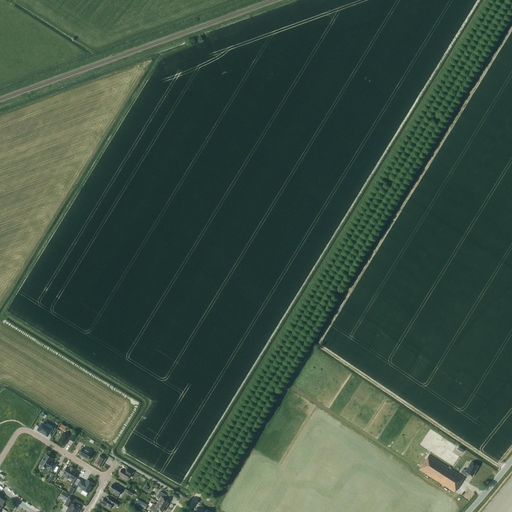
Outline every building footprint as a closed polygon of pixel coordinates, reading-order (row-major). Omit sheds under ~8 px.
[(51,429),(42,423),(38,430),(48,436),(50,431),(53,433),(56,428),(53,426),(51,429)] [(58,442),(64,446),(70,437),(63,433),(58,442)] [(92,453),(83,448),(79,454),(87,460),(92,453)] [(52,458),(46,455),(40,464),(46,468),(47,468),(52,471),(56,464),(50,461),(52,458)] [(100,467),(106,459),(100,455),(94,464),(100,467)] [(464,478),(429,455),(419,470),(454,492),(464,478)] [(463,469),(461,472),(467,476),(469,474),(472,476),(475,473),(474,473),(478,467),(471,462),(465,471),(463,469)] [(13,465),(10,469),(17,474),(20,469),(13,465)] [(70,467),(70,469),(67,467),(66,469),(64,468),(62,471),(64,472),(63,475),(65,476),(65,477),(68,479),(68,478),(72,480),(74,476),(76,472),(73,471),(74,469),(70,467)] [(118,474),(127,480),(130,474),(132,475),(133,472),(128,469),(127,472),(122,469),(118,474)] [(7,475),(4,479),(11,484),(13,479),(7,475)] [(77,478),(74,484),(77,486),(82,488),(81,489),(84,490),(81,494),(86,496),(88,493),(92,487),(93,487),(94,485),(93,485),(94,484),(87,480),(85,483),(80,480),(77,478)] [(26,484),(22,490),(27,493),(31,486),(26,484)] [(122,489),(119,486),(118,487),(113,484),(109,490),(115,493),(114,494),(118,496),(122,489)] [(31,486),(27,493),(31,496),(35,489),(31,486)] [(124,491),(132,496),(135,491),(127,486),(124,491)] [(159,502),(166,507),(170,501),(165,499),(167,495),(161,491),(157,497),(161,499),(159,502)] [(41,493),(37,500),(42,503),(46,496),(41,493)] [(46,496),(42,503),(47,505),(51,499),(46,496)] [(105,497),(101,503),(106,505),(105,507),(109,509),(113,503),(117,506),(120,502),(110,496),(108,499),(105,497)] [(69,507),(65,511),(77,511),(79,508),(72,504),(75,500),(70,497),(68,499),(65,505),(69,507)] [(135,504),(145,509),(147,505),(138,499),(135,504)] [(163,511),(166,507),(159,502),(157,505),(154,503),(150,509),(155,511),(156,511),(158,509),(163,511)]
